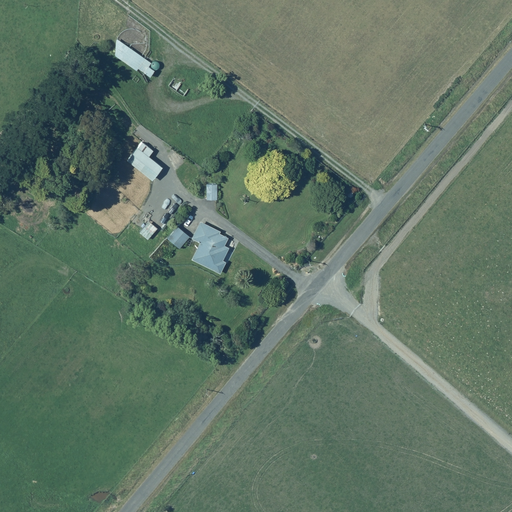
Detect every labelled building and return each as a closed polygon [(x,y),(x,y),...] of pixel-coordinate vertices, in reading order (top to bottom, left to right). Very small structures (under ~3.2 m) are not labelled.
[(118,39),(116,56),(138,71),(140,69),(152,78),(157,71),(150,66),(153,63),(118,39)] [(175,77),(169,86),(184,96),(190,87),(175,77)] [(142,141),(127,159),(154,181),(165,168),(151,157),(155,151),(142,141)] [(218,184),(207,184),(207,200),(218,200),(218,184)] [(149,240),(159,229),(151,221),(141,233),(149,240)] [(201,243),(193,260),(222,274),(228,262),(224,261),(231,248),(226,245),(230,238),(221,233),(222,231),(202,222),(193,239),(201,243)] [(181,249),(191,236),(179,226),(168,238),(181,249)]
